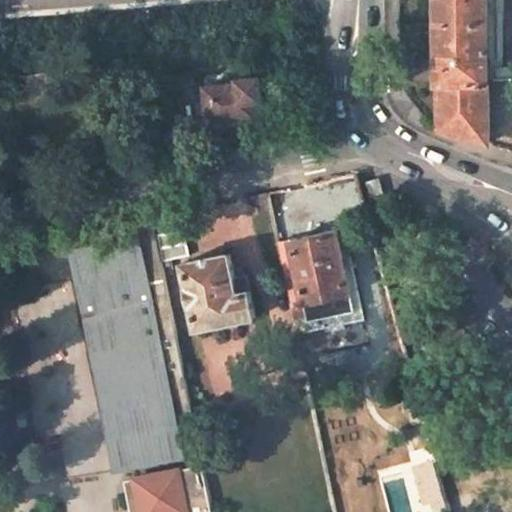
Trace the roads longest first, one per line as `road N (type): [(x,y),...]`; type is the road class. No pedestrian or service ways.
road 1 (residential): [(356,129),(308,152),(0,218)]
road 2 (tertiary): [(511,202),(356,129)]
road 3 (tertiary): [(356,129),(358,0)]
